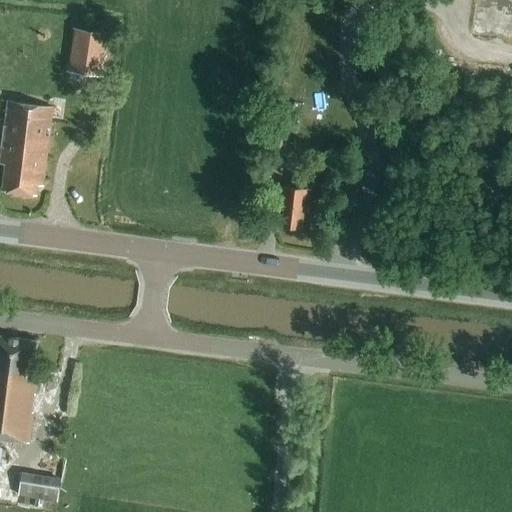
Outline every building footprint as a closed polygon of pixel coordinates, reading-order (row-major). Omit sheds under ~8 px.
[(78,25),(74,68),(108,71),(112,28),(78,25)] [(52,108),(7,102),(0,161),(6,162),(2,191),(36,196),(37,186),(42,187),(52,108)] [(286,168),(289,140),(272,138),(269,166),(286,168)] [(304,209),(306,210),(309,190),(307,190),(309,179),(292,176),(291,188),(282,187),(280,206),(282,206),(279,226),(302,229),(304,209)] [(0,439),(28,443),(38,368),(34,368),(38,342),(0,336),(0,439)] [(21,473),(17,496),(27,498),(25,506),(34,508),(35,499),(56,502),(60,479),(21,473)]
